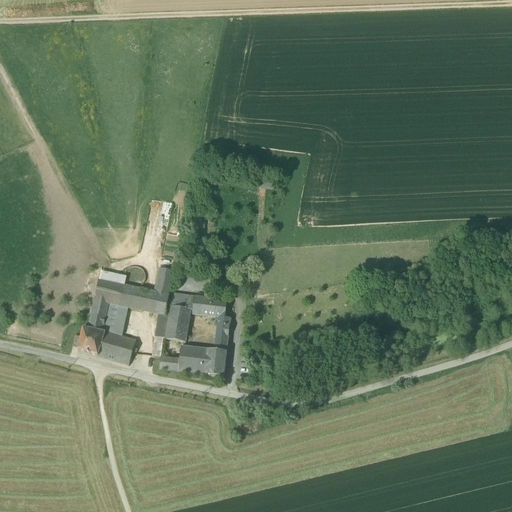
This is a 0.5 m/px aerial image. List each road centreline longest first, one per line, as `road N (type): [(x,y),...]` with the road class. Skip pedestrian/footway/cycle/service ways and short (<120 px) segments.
road 1 (unclassified): [(0,344),(295,406),(511,343)]
road 2 (track): [(0,20),(511,3)]
road 3 (track): [(95,365),(110,464),(127,511)]
